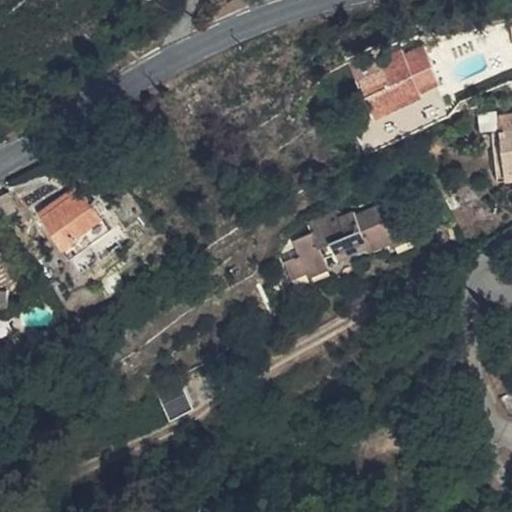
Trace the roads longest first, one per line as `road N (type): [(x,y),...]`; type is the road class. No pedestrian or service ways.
road 1 (unclassified): [(0,163),(228,31),(330,0)]
road 2 (unknown): [(483,285),(475,322),(490,429),(511,473)]
